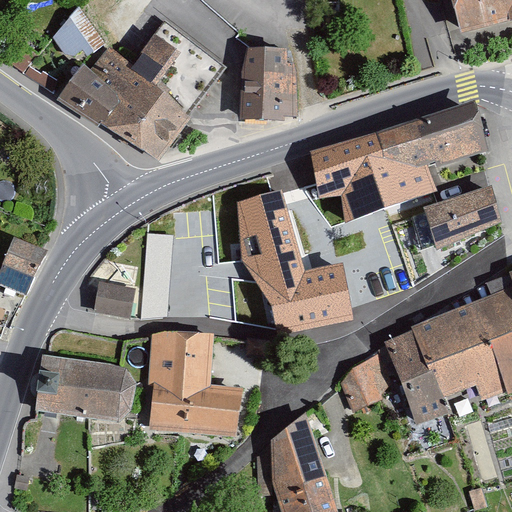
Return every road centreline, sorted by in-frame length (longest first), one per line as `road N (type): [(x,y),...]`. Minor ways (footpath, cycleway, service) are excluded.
road 1 (residential): [(171,511),(396,320),(511,249)]
road 2 (secondary): [(122,209),(168,183),(468,89),(511,92)]
road 3 (secondary): [(19,361),(66,266),(122,209)]
road 4 (tertiary): [(122,209),(86,152),(0,86)]
